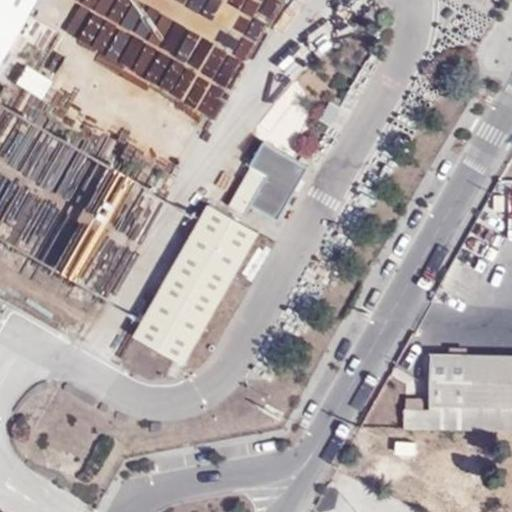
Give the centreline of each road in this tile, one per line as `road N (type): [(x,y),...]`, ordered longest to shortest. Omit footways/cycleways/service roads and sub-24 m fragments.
road 1 (tertiary): [(302,476),(511,107)]
road 2 (tertiary): [(302,476),(154,492),(142,511)]
